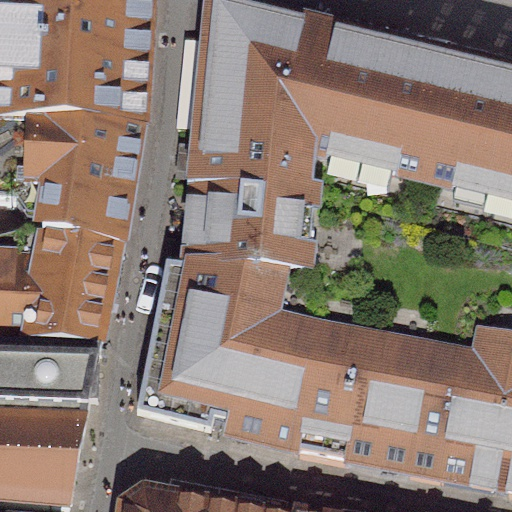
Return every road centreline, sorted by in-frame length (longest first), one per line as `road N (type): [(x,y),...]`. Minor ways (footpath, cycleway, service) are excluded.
road 1 (residential): [(171,0),(154,229),(106,452)]
road 2 (residential): [(106,452),(392,511)]
